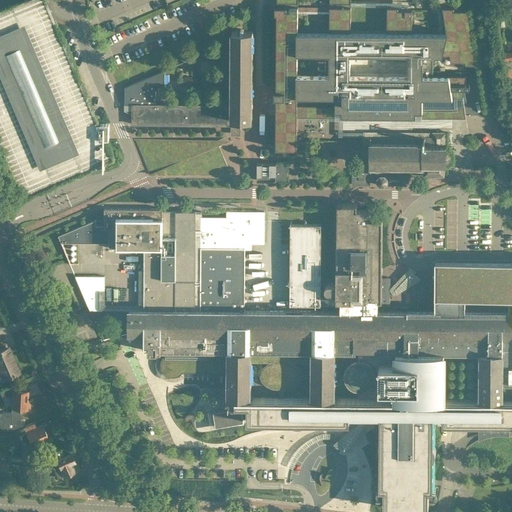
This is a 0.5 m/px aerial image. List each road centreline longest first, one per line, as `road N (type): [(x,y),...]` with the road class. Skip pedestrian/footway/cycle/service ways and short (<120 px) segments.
road 1 (unclassified): [(132,511),(0,213)]
road 2 (unclassified): [(0,266),(110,511)]
